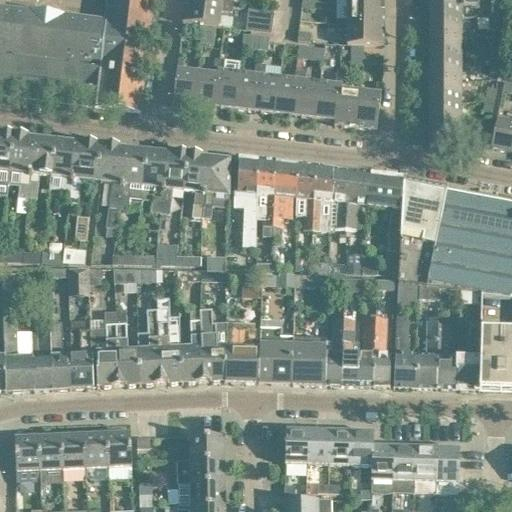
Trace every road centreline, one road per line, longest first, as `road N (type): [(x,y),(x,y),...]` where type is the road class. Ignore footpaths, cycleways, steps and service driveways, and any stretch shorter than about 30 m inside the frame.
road 1 (residential): [(253,401),(0,414)]
road 2 (residential): [(498,407),(253,401)]
road 3 (residential): [(395,158),(155,133)]
road 4 (residential): [(398,0),(395,158)]
road 5 (residential): [(0,116),(155,133)]
road 6 (residential): [(155,133),(169,0)]
